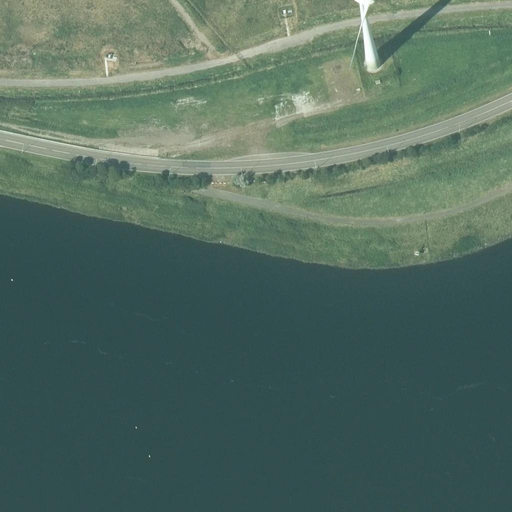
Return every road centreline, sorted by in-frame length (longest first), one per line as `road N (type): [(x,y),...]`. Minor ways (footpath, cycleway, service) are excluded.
road 1 (primary): [(511,100),(387,146),(265,166),(109,161),(0,137)]
road 2 (track): [(338,106),(157,153),(122,150),(109,161)]
road 3 (track): [(338,106),(421,82),(424,61),(392,60)]
